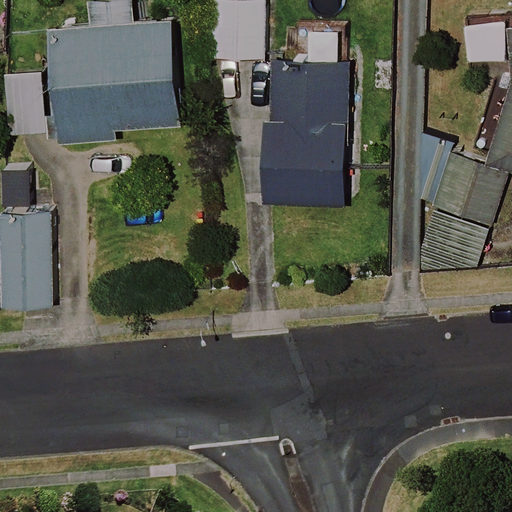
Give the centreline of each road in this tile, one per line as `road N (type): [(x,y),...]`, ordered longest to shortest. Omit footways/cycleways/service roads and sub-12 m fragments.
road 1 (residential): [(258,382),(0,403)]
road 2 (residential): [(511,362),(258,382)]
road 3 (residential): [(308,511),(258,382)]
